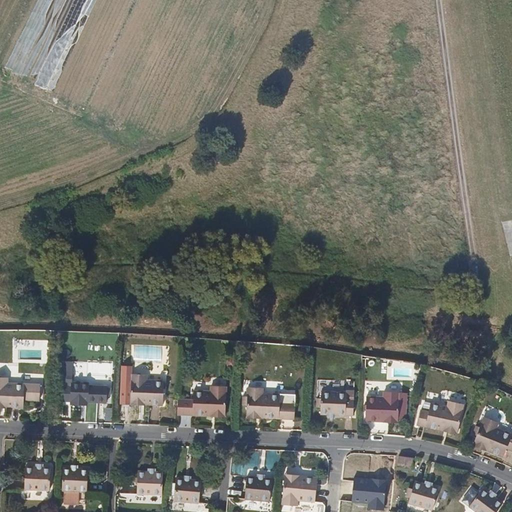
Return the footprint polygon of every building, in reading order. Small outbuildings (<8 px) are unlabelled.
[(478,263),(471,264),(473,279),(480,279),(478,263)] [(146,374),(130,373),(130,382),(130,397),(130,400),(144,400),(144,404),(162,404),(163,379),(146,379),(146,374)] [(4,374),(0,374),(0,400),(1,400),(1,404),(20,405),(21,396),(36,397),(37,381),(4,380),(4,374)] [(88,378),(69,378),(69,382),(60,382),(60,399),(68,399),(84,400),(106,401),(107,383),(87,382),(88,378)] [(130,382),(125,382),(121,385),(121,393),(125,397),(130,397),(130,382)] [(224,385),(209,385),(208,390),(192,390),(191,398),(176,397),(175,414),(210,416),(210,412),(223,412),(223,405),(224,397),(224,385)] [(264,386),(248,386),(248,395),(248,403),(247,412),(261,413),(261,416),(294,418),(295,402),(280,402),(281,393),(264,392),(264,386)] [(346,391),(321,390),(321,397),(321,405),(320,414),(326,414),(333,414),(352,415),(353,399),(346,399),(346,391)] [(400,393),(384,393),(384,398),(367,397),(366,418),(384,419),(384,423),(398,424),(399,413),(399,404),(400,393)] [(463,404),(449,401),(448,406),(430,403),(429,410),(421,409),(417,424),(443,429),(444,426),(458,429),(463,404)] [(498,423),(484,417),(480,426),(476,435),(473,442),(487,448),(485,451),(502,458),(506,449),(511,451),(511,434),(495,428),(498,423)] [(487,448),(473,442),(472,446),(485,451),(487,448)] [(412,458),(398,456),(397,467),(411,468),(412,458)] [(35,466),(24,466),(23,489),(48,490),(49,467),(42,466),(35,466)] [(72,468),(62,467),(61,491),(86,492),(87,468),(79,468),(72,468)] [(147,471),(137,470),(136,494),(161,494),(162,471),(154,471),(147,471)] [(317,477),(300,475),(299,479),(285,478),(282,504),(298,506),(298,500),(315,502),(317,477)] [(258,477),(248,476),(245,499),(270,501),(272,478),(265,477),(258,477)] [(183,478),(176,477),(174,500),(199,503),(201,479),(190,478),(183,478)] [(372,479),(354,477),(351,502),(368,503),(367,508),(383,510),(385,484),(371,483),(372,479)] [(425,484),(415,481),(413,488),(408,487),(406,495),(410,496),(408,503),(432,510),(439,488),(431,486),(425,484)] [(488,493),(482,488),(478,494),(472,501),(468,507),(474,511),(495,511),(502,503),(494,497),(488,493)] [(478,494),(474,492),(469,499),(472,501),(478,494)]
